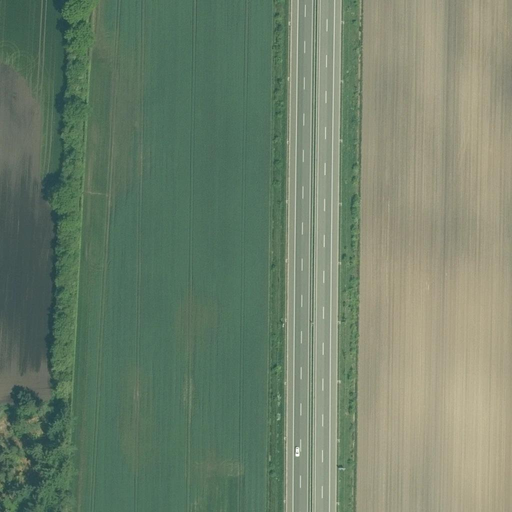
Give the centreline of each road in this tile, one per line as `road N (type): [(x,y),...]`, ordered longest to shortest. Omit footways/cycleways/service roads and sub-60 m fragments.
road 1 (motorway): [(323,511),(329,0)]
road 2 (motorway): [(308,0),(303,511)]
